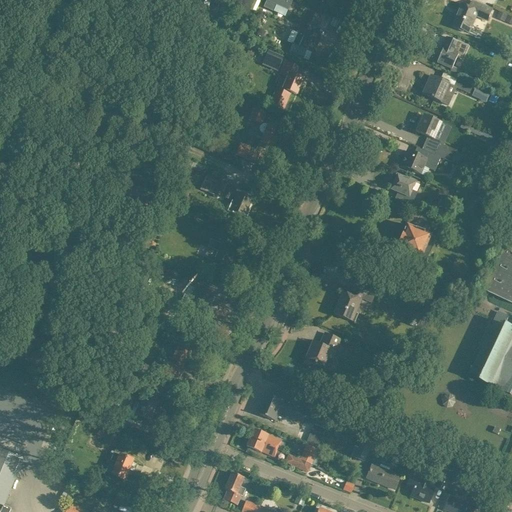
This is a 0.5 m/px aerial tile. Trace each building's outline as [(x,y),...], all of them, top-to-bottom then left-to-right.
[(289,0),(266,0),(264,7),(273,12),(275,6),(288,11),(292,1),(289,0)] [(454,27),(459,29),(458,30),(464,33),(465,32),(470,34),(477,17),(488,22),(493,10),(473,2),(470,9),(461,5),(456,17),(458,18),(454,27)] [(496,18),(505,22),(507,16),(499,12),(496,18)] [(292,45),(287,55),(300,60),(305,50),(313,54),(320,38),(312,35),(317,25),(302,19),(296,33),(292,31),(287,42),(293,45),(292,45)] [(446,38),(443,44),(443,45),(444,45),(436,63),(451,69),(450,72),(455,74),(457,69),(453,67),(456,58),(461,60),(467,46),(446,38)] [(280,65),(283,58),(278,56),(275,63),(280,65)] [(263,65),(268,68),(272,60),(267,57),(263,65)] [(297,67),(287,64),(286,63),(281,75),(288,79),(283,89),(278,87),(271,104),(283,109),(290,93),(296,95),(302,79),(293,75),(297,67)] [(476,75),(473,81),(483,86),(486,79),(476,75)] [(430,77),(422,95),(437,101),(448,106),(452,99),(444,96),(449,85),(440,81),(430,77)] [(456,79),(453,87),(469,94),(473,86),(456,79)] [(235,155),(252,162),(259,165),(264,155),(259,153),(263,144),(273,149),(281,130),(271,126),(264,124),(262,124),(267,112),(254,106),(248,120),(260,125),(259,128),(259,131),(260,133),(262,134),(264,135),(260,144),(260,143),(257,151),(240,144),(235,155)] [(416,132),(428,138),(434,141),(436,137),(441,125),(423,116),(416,132)] [(439,144),(434,156),(440,158),(451,163),(456,152),(439,144)] [(434,156),(428,153),(419,149),(416,156),(407,152),(401,166),(420,175),(423,167),(435,172),(440,158),(434,156)] [(180,174),(180,175),(178,180),(182,181),(184,177),(186,177),(191,165),(199,169),(200,167),(206,170),(207,168),(201,166),(202,165),(193,161),(193,162),(187,159),(180,174)] [(456,166),(451,179),(459,183),(465,170),(456,166)] [(397,201),(406,205),(411,207),(417,193),(412,191),(415,183),(397,175),(390,190),(400,194),(397,201)] [(229,214),(230,211),(244,217),(252,200),(238,194),(232,192),(234,188),(219,182),(206,176),(200,190),(213,196),(214,193),(229,199),(229,198),(235,201),(233,205),(229,203),(226,204),(223,212),(229,214)] [(445,191),(442,200),(450,203),(454,195),(445,191)] [(395,251),(405,255),(409,257),(405,267),(415,271),(419,261),(425,264),(436,239),(431,236),(427,234),(434,219),(422,214),(415,230),(406,226),(395,251)] [(210,215),(203,231),(215,237),(222,220),(210,215)] [(193,224),(196,225),(202,228),(205,223),(196,219),(193,224)] [(485,292),(511,304),(511,239),(509,240),(485,292)] [(215,260),(219,262),(228,266),(235,250),(221,244),(221,245),(215,242),(211,241),(208,248),(205,255),(206,259),(212,261),(215,260)] [(342,294),(333,315),(343,319),(351,322),(354,323),(357,316),(354,315),(355,313),(361,299),(371,303),(372,300),(376,291),(366,286),(357,282),(350,297),(348,296),(342,294)] [(186,313),(193,316),(203,319),(213,296),(203,292),(196,289),(193,295),(188,293),(186,297),(192,299),(189,305),(183,302),(180,310),(186,312),(186,313)] [(406,324),(415,328),(417,323),(418,324),(422,316),(413,312),(413,313),(409,316),(406,324)] [(490,385),(499,389),(500,388),(502,389),(501,390),(502,391),(503,389),(511,393),(511,395),(511,394),(511,392),(510,392),(511,386),(511,320),(508,319),(509,317),(499,312),(494,322),(470,372),(477,376),(478,375),(481,376),(480,379),(490,384),(490,385)] [(304,364),(313,368),(314,369),(315,365),(323,369),(328,358),(331,360),(340,340),(325,334),(320,346),(313,343),(304,364)] [(160,375),(168,379),(177,382),(182,370),(181,370),(189,351),(178,347),(170,366),(165,363),(160,375)] [(385,364),(394,368),(398,358),(388,355),(385,364)] [(143,368),(139,377),(150,381),(154,372),(143,368)] [(259,415),(269,419),(274,422),(278,413),(302,423),(302,421),(313,426),(330,433),(336,420),(319,412),(320,409),(271,388),(268,396),(267,396),(259,415)] [(136,415),(140,416),(149,421),(158,399),(149,395),(143,393),(140,392),(138,398),(141,399),(139,404),(135,402),(131,413),(136,415)] [(444,396),(441,400),(442,405),(446,408),(451,407),(454,403),(453,398),(449,395),(444,396)] [(111,434),(100,429),(99,429),(98,428),(95,434),(97,435),(97,436),(108,441),(111,434)] [(310,434),(321,438),(324,432),(312,428),(310,434)] [(253,430),(250,438),(277,449),(283,452),(285,444),(280,442),(273,439),(272,441),(266,438),(268,436),(253,430)] [(277,449),(250,438),(246,447),(261,453),(262,450),(267,452),(267,454),(274,457),(277,449)] [(355,458),(364,462),(372,441),(363,438),(355,458)] [(306,445),(300,460),(311,465),(316,467),(319,458),(316,456),(318,450),(317,449),(314,448),(306,445)] [(9,511),(10,511),(9,510),(3,507),(23,461),(0,450),(0,511),(9,511)] [(112,475),(115,477),(124,481),(132,461),(120,456),(113,453),(110,461),(117,463),(112,475)] [(311,465),(300,460),(289,455),(286,462),(308,472),(311,465)] [(367,470),(366,473),(367,475),(368,475),(367,479),(394,490),(398,480),(399,477),(389,472),(391,467),(381,463),(379,468),(372,466),(371,469),(370,471),(369,470),(367,470)] [(449,479),(451,472),(444,469),(443,472),(441,472),(435,487),(444,491),(449,479)] [(452,471),(451,472),(449,479),(454,481),(457,473),(452,471)] [(224,500),(233,504),(236,505),(240,497),(242,498),(245,490),(246,489),(253,492),(256,490),(258,485),(232,473),(225,490),(227,491),(224,500)] [(417,482),(409,479),(406,489),(413,491),(410,496),(428,504),(432,495),(434,490),(427,487),(429,483),(422,480),(420,486),(416,485),(417,482)] [(346,483),(343,491),(351,494),(354,486),(346,483)] [(450,497),(448,500),(445,510),(450,511),(472,511),(474,508),(481,510),(486,498),(470,492),(465,503),(450,497)] [(294,503),(302,507),(305,500),(297,496),(294,503)] [(241,511),(270,511),(246,502),(241,511)]
